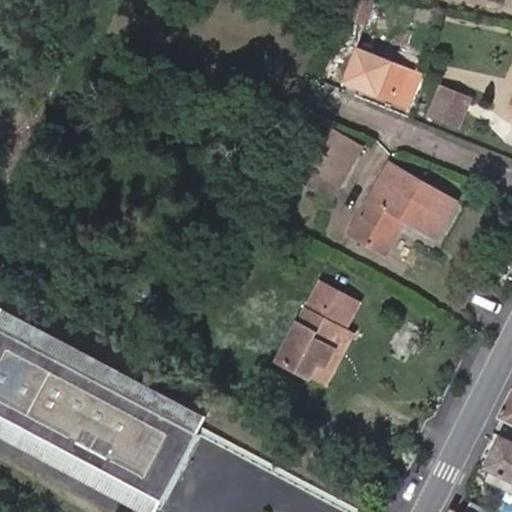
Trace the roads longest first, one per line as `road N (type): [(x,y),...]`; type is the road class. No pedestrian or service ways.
road 1 (tertiary): [(511,340),(425,511)]
road 2 (unknown): [(511,161),(350,101)]
